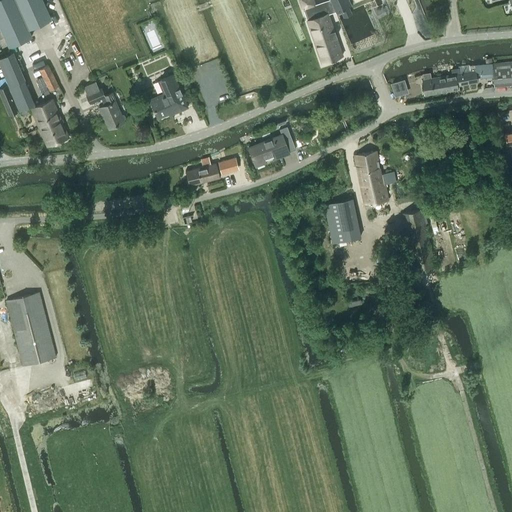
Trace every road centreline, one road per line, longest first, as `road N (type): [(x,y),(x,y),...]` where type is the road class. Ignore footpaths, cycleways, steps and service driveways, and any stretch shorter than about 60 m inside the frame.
road 1 (track): [(32,501),(65,490),(62,449),(147,426),(182,402),(304,382),(396,351)]
road 2 (residential): [(0,220),(140,211),(252,184),(391,111)]
road 3 (unclassified): [(0,162),(174,143),(371,62)]
road 4 (track): [(495,511),(462,387),(453,375),(416,375),(398,358),(392,334)]
road 5 (track): [(174,232),(155,244),(182,402)]
road 6 (unclassified): [(371,62),(438,40),(511,34)]
road 7 (track): [(34,511),(0,381)]
road 8 (residential): [(391,111),(511,93)]
